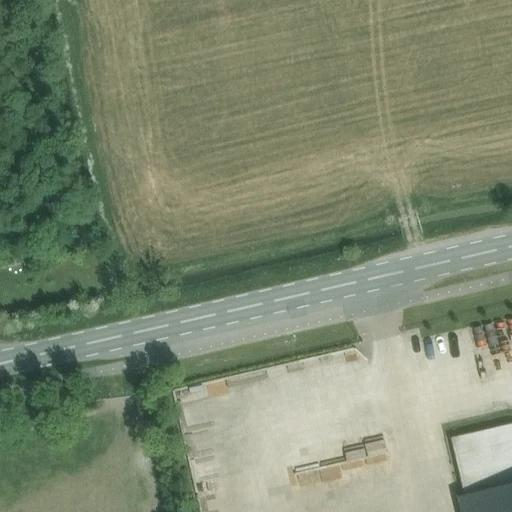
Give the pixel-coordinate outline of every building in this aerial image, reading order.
[(511,330),(477,336),(479,351),(511,346),(511,330)] [(368,403),(332,411),(330,401),(296,409),(307,460),(377,444),(368,403)] [(511,511),(511,431),(506,405),(440,421),(461,511),(511,511)] [(192,479),(287,457),(279,423),(184,444),(192,479)] [(367,464),(323,471),(324,484),(369,477),(367,464)]
